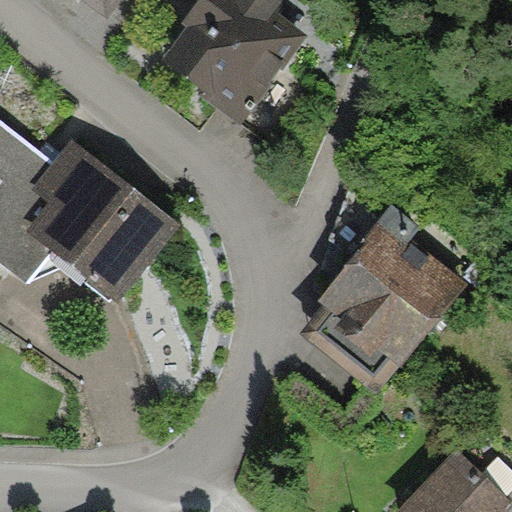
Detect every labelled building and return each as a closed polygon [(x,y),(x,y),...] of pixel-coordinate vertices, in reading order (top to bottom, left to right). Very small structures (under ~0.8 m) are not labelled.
[(138,0),(89,0),(123,23),(138,0)] [(313,50),(243,0),(224,0),(179,62),(261,121),(313,50)] [(68,176),(0,120),(0,265),(41,299),(68,266),(128,315),(190,238),(87,153),(68,176)] [(468,303),(394,236),(326,312),(401,378),(468,303)] [(501,511),(458,468),(412,511),(501,511)]
